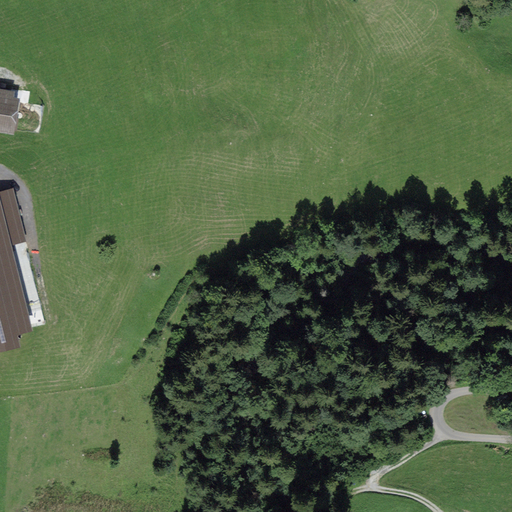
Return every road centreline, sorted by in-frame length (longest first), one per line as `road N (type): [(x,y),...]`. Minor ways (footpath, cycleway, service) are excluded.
road 1 (residential): [(511,439),(454,435),(437,417),(451,394),(511,383)]
road 2 (track): [(438,511),(413,496),(373,488),(339,497),(331,511)]
